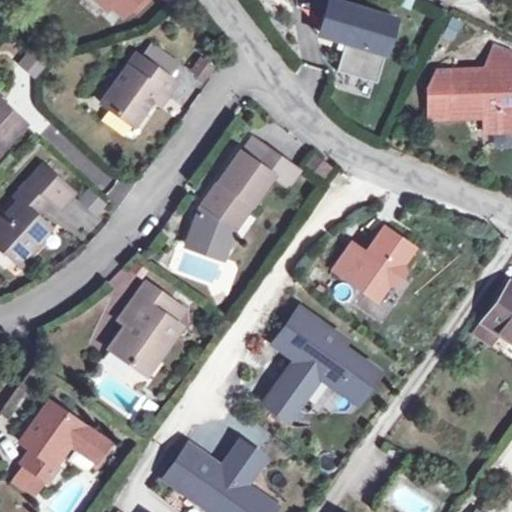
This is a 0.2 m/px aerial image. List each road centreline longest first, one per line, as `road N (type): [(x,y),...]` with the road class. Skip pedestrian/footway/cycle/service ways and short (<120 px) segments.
road 1 (residential): [(261,48),(94,255),(37,303),(0,318)]
road 2 (residential): [(261,48),(339,148),(511,218)]
